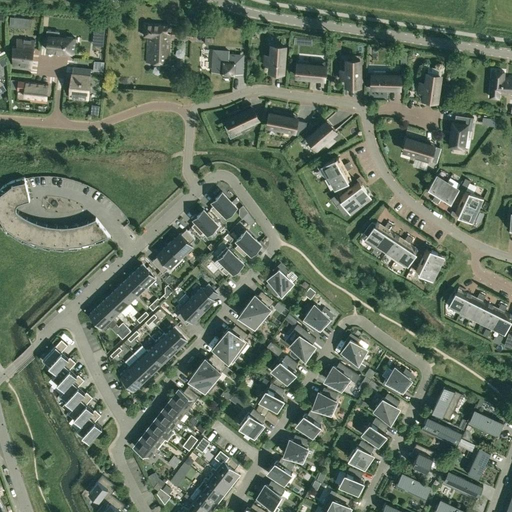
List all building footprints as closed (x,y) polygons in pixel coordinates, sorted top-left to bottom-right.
[(24,14),(24,7),(14,6),(13,13),(24,14)] [(94,24),(93,37),(104,38),(105,25),(94,24)] [(170,36),(185,38),(195,39),(196,31),(171,28),(171,26),(145,24),(144,35),(148,36),(147,61),(169,63),(170,36)] [(60,31),(47,30),(46,36),(49,36),(48,39),(47,46),(54,47),(54,50),(74,53),(75,38),(59,36),(60,31)] [(32,67),(35,39),(23,36),(22,47),(16,46),(14,65),(32,67)] [(270,69),(284,70),(285,45),(272,44),(271,55),(265,54),(265,61),(270,62),(270,69)] [(213,50),(212,71),(242,74),(244,55),(229,54),(229,51),(213,50)] [(346,69),(341,69),(341,76),(346,76),(346,83),(360,83),(360,59),(346,59),(346,69)] [(298,62),(297,76),(299,76),(299,79),(307,80),(307,77),(324,79),(325,65),(326,61),(312,60),(311,63),(298,62)] [(91,68),(76,67),(76,74),(72,73),(70,96),(88,98),(91,68)] [(499,97),(499,93),(511,94),(511,77),(504,76),(504,71),(492,70),(490,92),(490,96),(499,97)] [(441,74),(427,72),(426,82),(420,82),(419,88),(425,89),(424,96),(437,99),(441,74)] [(278,83),(286,84),(287,73),(278,73),(278,83)] [(400,74),(373,73),(373,87),(375,87),(375,90),(383,90),(383,87),(400,88),(400,74)] [(46,101),(47,90),(40,89),(41,82),(18,80),(17,89),(25,89),(24,96),(31,97),(31,100),(46,101)] [(188,83),(188,90),(197,91),(198,83),(188,83)] [(353,98),(364,98),(364,88),(353,88),(353,98)] [(230,116),(228,117),(234,130),(240,127),(242,132),(255,126),(252,121),(258,118),(253,106),(237,113),(236,110),(229,114),(230,116)] [(271,111),(268,125),(294,131),(297,134),(306,127),(307,122),(297,119),(297,117),(281,114),(281,111),(273,109),(273,112),(271,111)] [(451,136),(449,145),(464,147),(466,129),(472,130),(474,117),(462,115),(461,122),(453,121),(452,130),(451,130),(450,136),(451,136)] [(327,119),(308,136),(317,146),(325,139),(329,143),(334,139),(330,135),(336,130),(327,119)] [(416,154),(415,158),(428,162),(434,145),(418,140),(419,137),(411,135),(410,138),(408,137),(404,150),(416,154)] [(434,152),(432,160),(438,161),(440,154),(434,152)] [(339,156),(324,165),(331,176),(350,164),(348,161),(343,164),(339,156)] [(350,164),(331,176),(337,186),(351,178),(347,170),(352,167),(350,164)] [(359,181),(349,188),(359,202),(369,194),(361,183),(363,181),(359,176),(357,178),(359,181)] [(436,176),(427,190),(435,195),(432,200),(435,201),(447,182),(436,176)] [(25,177),(11,181),(20,203),(30,200),(25,177)] [(483,198),(466,189),(470,180),(465,177),(459,190),(464,193),(460,201),(476,208),(478,209),(483,198)] [(3,186),(0,189),(0,195),(17,205),(18,204),(18,203),(19,203),(20,203),(11,181),(3,186)] [(457,189),(447,182),(435,201),(438,203),(441,198),(448,203),(457,189)] [(339,189),(336,191),(342,200),(349,209),(359,202),(349,188),(342,194),(339,189)] [(226,215),(236,206),(222,191),(216,198),(216,199),(213,202),(215,203),(210,208),(219,217),(224,213),(226,215)] [(0,212),(16,208),(16,207),(16,206),(17,205),(0,195),(0,212)] [(452,210),(451,213),(456,216),(458,213),(470,219),(476,208),(460,201),(455,212),(452,210)] [(0,225),(5,230),(18,211),(17,210),(16,209),(17,209),(16,208),(0,212),(0,225)] [(217,224),(204,209),(197,215),(198,216),(195,219),(196,221),(192,225),(200,235),(205,230),(208,233),(217,224)] [(16,237),(27,217),(19,212),(18,211),(5,230),(16,237)] [(29,243),(37,221),(27,217),(16,237),(29,243)] [(96,217),(88,221),(96,243),(110,236),(111,236),(96,217)] [(42,247),(47,224),(37,221),(29,243),(42,247)] [(88,221),(78,224),(83,247),(96,243),(88,221)] [(377,221),(368,235),(378,242),(390,223),(388,221),(385,226),(377,221)] [(390,223),(378,242),(388,249),(397,235),(390,230),(393,225),(390,223)] [(56,249),(57,226),(47,224),(42,247),(56,249)] [(78,224),(68,226),(69,249),(83,247),(78,224)] [(57,226),(56,249),(69,249),(68,226),(57,226)] [(187,229),(182,233),(177,237),(176,236),(169,243),(182,256),(193,245),(190,242),(195,238),(187,229)] [(239,242),(235,246),(239,251),(244,255),(249,251),(250,253),(253,249),(254,250),(261,244),(246,229),(237,239),(239,242)] [(397,235),(388,249),(398,255),(410,236),(408,235),(405,239),(397,235)] [(410,236),(398,255),(409,262),(418,248),(410,243),(413,238),(410,236)] [(170,266),(182,256),(169,243),(162,249),(163,251),(159,255),(152,261),(163,272),(170,266)] [(425,243),(423,246),(427,248),(421,259),(436,266),(442,255),(431,250),(429,249),(431,246),(425,243)] [(219,258),(214,262),(221,269),(226,274),(231,269),(233,271),(236,268),(236,269),(243,262),(227,246),(217,256),(219,258)] [(412,264),(411,267),(431,277),(436,266),(421,259),(418,266),(412,264)] [(143,263),(134,272),(147,286),(156,278),(154,275),(143,263)] [(288,271),(281,264),(274,270),(273,269),(275,272),(269,277),(271,280),(266,284),(276,295),(292,280),(286,274),(289,271),(289,270),(288,271)] [(147,286),(134,272),(125,280),(139,295),(146,288),(147,286)] [(164,279),(169,283),(174,280),(169,275),(164,279)] [(139,295),(125,280),(116,288),(130,303),(129,301),(137,293),(139,295)] [(202,286),(191,297),(204,309),(210,302),(209,301),(213,297),(218,292),(209,283),(204,288),(202,286)] [(459,285),(450,303),(462,308),(469,293),(464,291),(466,288),(459,285)] [(130,303),(116,288),(108,296),(121,311),(130,303)] [(262,291),(258,296),(255,294),(247,304),(264,317),(264,316),(263,315),(274,300),(262,291)] [(477,297),(469,293),(462,308),(472,314),(482,294),(479,292),(477,297)] [(485,295),(482,294),(472,314),(483,319),(490,304),(483,300),(485,295)] [(121,311),(108,296),(99,305),(111,317),(120,309),(121,311)] [(158,305),(162,301),(159,298),(158,297),(153,301),(157,305),(158,305)] [(182,310),(177,315),(187,324),(191,319),(195,315),(197,316),(204,309),(191,297),(180,308),(182,310)] [(278,301),(274,307),(281,312),(285,307),(278,301)] [(320,327),(325,320),(327,322),(328,322),(327,321),(333,314),(324,307),(325,306),(322,309),(314,303),(305,315),(307,316),(302,321),(313,330),(317,325),(320,327)] [(498,308),(490,304),(483,319),(494,324),(504,304),(501,303),(498,308)] [(264,317),(247,304),(240,313),(242,316),(238,321),(252,332),(264,317)] [(504,304),(494,324),(505,330),(511,315),(511,314),(504,311),(507,306),(504,304)] [(111,317),(99,305),(90,313),(102,326),(111,317)] [(299,333),(290,344),(305,356),(314,345),(312,343),(316,338),(298,323),(293,329),(299,333)] [(221,337),(236,349),(248,334),(236,324),(232,329),(229,327),(221,337)] [(131,330),(128,327),(127,326),(123,330),(127,334),(131,330)] [(164,332),(178,347),(187,339),(174,326),(166,334),(164,332)] [(127,334),(123,330),(121,329),(117,333),(120,336),(122,338),(127,334)] [(178,347),(164,332),(155,341),(169,355),(178,347)] [(361,370),(365,364),(359,360),(366,348),(358,343),(361,339),(360,339),(360,340),(351,334),(346,341),(345,341),(344,341),(347,343),(342,350),(345,352),(342,357),(361,370)] [(236,349),(221,337),(214,347),(216,349),(212,354),(226,365),(225,364),(236,349)] [(56,370),(68,357),(62,351),(68,344),(62,339),(43,359),(56,370)] [(169,355),(155,341),(157,343),(148,350),(147,349),(146,349),(160,364),(169,355)] [(160,364),(146,349),(138,357),(151,372),(160,364)] [(226,365),(212,354),(208,359),(205,357),(198,367),(215,380),(226,365)] [(282,358),(272,369),(287,381),(297,370),(294,367),(298,362),(287,354),(283,359),(282,358)] [(64,388),(77,374),(70,368),(76,362),(70,356),(69,357),(68,357),(56,370),(56,371),(52,376),(64,388)] [(151,372),(138,357),(129,365),(143,380),(151,372)] [(360,374),(340,361),(336,367),(334,365),(326,377),(343,388),(350,377),(355,381),(360,374)] [(143,380),(129,365),(120,374),(134,388),(143,380)] [(403,389),(407,382),(410,384),(410,383),(409,383),(414,375),(405,369),(406,368),(403,372),(395,366),(387,378),(386,377),(382,383),(396,393),(400,387),(403,389)] [(193,379),(189,384),(201,394),(212,379),(214,381),(215,380),(198,367),(190,377),(193,379)] [(73,405),(85,391),(79,385),(84,379),(78,373),(77,374),(64,388),(65,388),(60,393),(73,405)] [(262,382),(269,386),(272,381),(264,377),(262,382)] [(277,384),(279,385),(283,381),(277,377),(274,381),(277,384)] [(367,384),(376,391),(380,386),(371,379),(367,384)] [(267,387),(260,400),(277,409),(284,396),(281,394),(284,388),(272,382),(269,388),(267,387)] [(462,393),(446,386),(444,385),(432,410),(450,419),(462,393)] [(188,386),(183,391),(180,389),(173,399),(188,410),(199,395),(188,386)] [(313,405),(331,412),(337,398),(335,398),(337,392),(325,386),(322,392),(319,391),(313,405)] [(81,422),(94,409),(87,403),(93,396),(87,391),(86,392),(85,391),(73,405),(68,411),(81,422)] [(375,409),(390,420),(399,407),(396,405),(400,400),(388,392),(384,398),(383,397),(375,409)] [(190,412),(188,410),(173,399),(165,408),(180,420),(185,413),(188,415),(190,412)] [(102,426),(95,420),(101,414),(95,408),(94,409),(81,422),(81,423),(77,428),(90,440),(102,426)] [(180,420),(165,408),(158,418),(173,429),(178,422),(181,424),(183,421),(180,420)] [(249,412),(239,423),(254,435),(263,424),(261,421),(265,416),(254,408),(250,413),(249,412)] [(311,408),(308,414),(305,412),(297,424),(313,435),(321,422),(319,421),(323,416),(311,408)] [(486,427),(498,432),(499,433),(504,422),(474,408),(468,423),(485,431),(486,427)] [(427,415),(421,429),(422,429),(423,425),(447,436),(445,440),(456,445),(462,431),(427,415)] [(363,433),(378,444),(387,431),(384,429),(388,424),(376,416),(372,422),(371,421),(363,433)] [(175,431),(173,429),(158,418),(151,427),(167,440),(173,433),(173,434),(175,431)] [(196,428),(202,432),(208,426),(202,421),(196,428)] [(168,440),(167,440),(151,427),(143,436),(158,448),(163,441),(166,443),(168,440)] [(462,437),(469,441),(472,437),(469,430),(465,428),(462,437)] [(187,439),(194,444),(198,438),(191,434),(187,439)] [(309,439),(296,434),(293,440),(290,438),(285,452),(302,459),(308,445),(306,445),(309,439)] [(160,450),(158,448),(143,436),(136,446),(142,451),(140,453),(149,460),(156,451),(158,453),(160,450)] [(196,446),(202,451),(210,441),(203,436),(196,446)] [(194,444),(187,439),(183,445),(189,450),(194,444)] [(349,456),(364,466),(373,454),(370,452),(374,447),(362,439),(358,444),(357,443),(349,456)] [(416,442),(411,454),(416,456),(412,464),(427,471),(436,451),(416,442)] [(464,470),(478,476),(479,477),(491,451),(476,444),(464,470)] [(171,458),(178,463),(181,459),(174,454),(171,458)] [(284,482),(292,470),(291,469),(294,463),(283,455),(279,461),(276,459),(268,472),(284,482)] [(48,464),(53,461),(50,456),(45,459),(48,464)] [(213,468),(230,481),(238,471),(235,469),(239,464),(229,456),(225,461),(223,460),(215,469),(213,467),(213,468)] [(178,463),(171,458),(168,462),(174,467),(178,463)] [(188,470),(181,465),(177,470),(184,475),(188,470)] [(340,485),(358,492),(363,478),(360,477),(363,471),(350,466),(348,472),(346,471),(340,485)] [(211,470),(213,472),(208,479),(205,477),(223,490),(230,481),(213,468),(211,470)] [(477,498),(483,485),(448,469),(442,482),(453,487),(455,484),(478,495),(476,498),(477,498)] [(431,485),(402,471),(397,482),(426,495),(431,485)] [(89,492),(103,503),(111,493),(117,486),(102,474),(89,492)] [(179,479),(174,475),(170,480),(175,484),(179,479)] [(198,487),(215,500),(223,490),(205,477),(203,480),(204,480),(199,486),(198,486),(198,487)] [(152,490),(146,478),(140,481),(146,493),(152,490)] [(258,496),(255,500),(272,510),(274,506),(275,505),(282,493),(280,492),(284,487),(272,479),(269,485),(266,483),(258,496)] [(162,486),(157,482),(154,486),(159,490),(162,486)] [(193,498),(208,509),(215,500),(198,487),(196,489),(199,491),(193,498)] [(323,506),(328,509),(334,511),(347,511),(350,506),(347,504),(350,499),(332,489),(323,506)] [(97,511),(99,511),(119,511),(121,510),(126,504),(111,493),(103,503),(97,511)] [(186,507),(192,511),(205,511),(208,509),(193,498),(191,496),(189,498),(193,502),(188,508),(186,507)] [(434,511),(436,509),(443,511),(469,511),(470,511),(440,497),(434,511),(433,511),(434,511)] [(409,511),(386,501),(381,511),(380,511),(409,511)] [(244,511),(268,511),(254,503),(250,508),(247,507),(244,511)]
